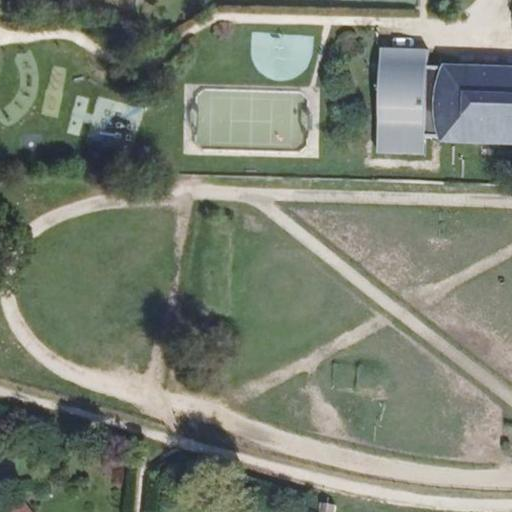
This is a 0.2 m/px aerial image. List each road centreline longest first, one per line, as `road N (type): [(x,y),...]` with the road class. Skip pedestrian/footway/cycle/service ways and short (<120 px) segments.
road 1 (track): [(511,201),(188,189),(98,203),(35,224),(10,279),(12,315),(31,348),(92,384),(352,459),(447,478),(511,479)]
road 2 (track): [(0,380),(341,485),(511,507)]
road 3 (track): [(208,413),(511,248)]
road 4 (track): [(511,399),(246,191)]
road 5 (track): [(188,189),(150,403),(183,440)]
